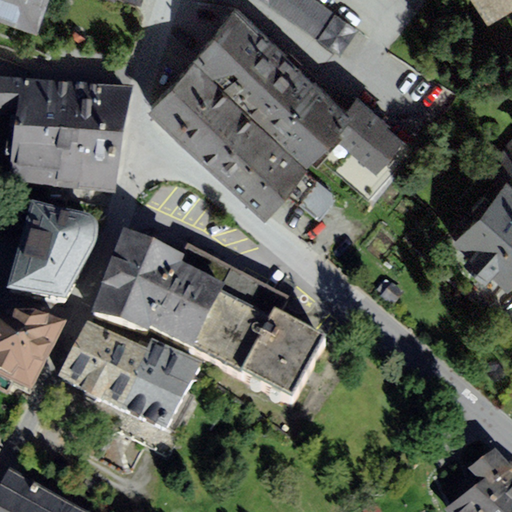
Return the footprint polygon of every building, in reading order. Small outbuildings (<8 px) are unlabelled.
[(49,0),(0,0),(0,20),(38,34),(49,0)] [(253,0),(339,58),(358,31),(312,0),(253,0)] [(511,9),(511,0),(470,0),(488,26),(511,9)] [(192,63),(253,118),(297,70),(237,15),(192,63)] [(146,114),(207,169),(253,118),(192,63),(146,114)] [(346,114),(297,70),(253,118),(310,170),(336,141),(354,122),(346,114)] [(8,188),(115,205),(133,98),(0,88),(0,117),(19,120),(8,188)] [(354,122),(336,141),(375,177),(405,144),(358,101),(346,114),(354,122)] [(310,170),(253,118),(207,169),(263,220),(287,194),(317,222),(337,200),(307,173),(310,170)] [(504,187),(478,216),(511,245),(511,139),(485,170),(504,187)] [(507,293),(511,287),(511,245),(478,216),(453,245),(470,260),(464,267),(487,287),(493,280),(507,293)] [(6,303),(67,317),(97,258),(98,250),(98,243),(96,237),(91,232),(31,217),(6,303)] [(291,413),(324,351),(279,326),(288,307),(189,252),(182,267),(126,240),(96,323),(152,345),(154,340),(291,413)] [(0,325),(0,391),(31,408),(67,339),(36,327),(0,325)] [(89,333),(74,362),(133,392),(148,363),(89,333)] [(153,354),(148,363),(133,392),(119,421),(168,446),(170,442),(202,379),(153,354)] [(119,421),(133,392),(74,362),(59,391),(119,421)] [(170,442),(168,446),(119,421),(112,435),(169,464),(178,446),(170,442)] [(511,511),(511,479),(511,480),(495,462),(469,481),(480,498),(460,511),(511,511)] [(88,511),(8,471),(0,486),(0,511),(88,511)]
